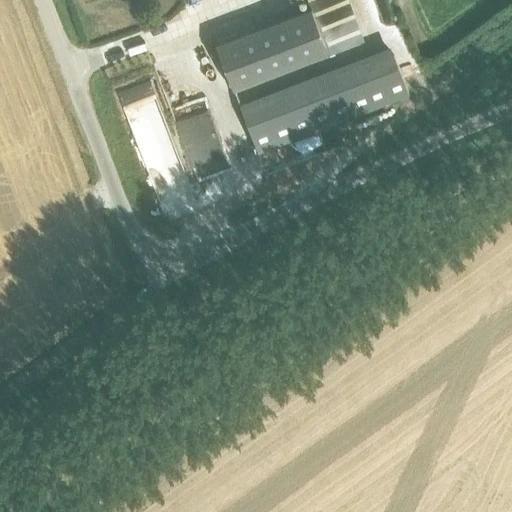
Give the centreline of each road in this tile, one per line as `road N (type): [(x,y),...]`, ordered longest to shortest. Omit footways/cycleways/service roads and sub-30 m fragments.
road 1 (unclassified): [(511,112),(171,264),(127,221),(42,0)]
road 2 (track): [(286,340),(511,168)]
